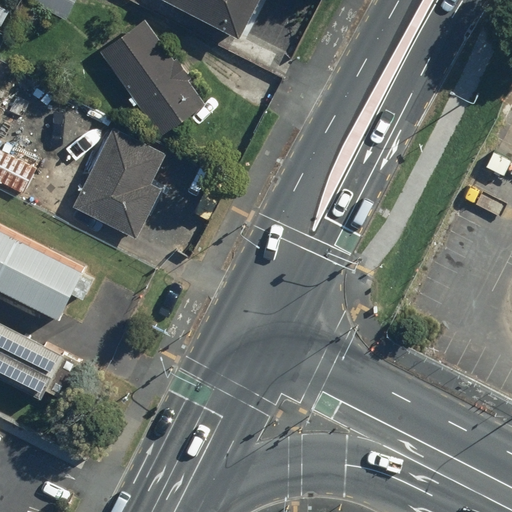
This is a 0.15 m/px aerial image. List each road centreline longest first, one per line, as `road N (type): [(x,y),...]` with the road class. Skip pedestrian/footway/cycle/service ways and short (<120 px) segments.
road 1 (secondary): [(456,0),(330,252),(257,353)]
road 2 (secondary): [(257,353),(280,229),(399,0)]
road 3 (primary): [(476,466),(295,457),(238,465),(187,488)]
road 4 (primary): [(257,353),(476,466)]
road 5 (primary): [(257,353),(187,488)]
